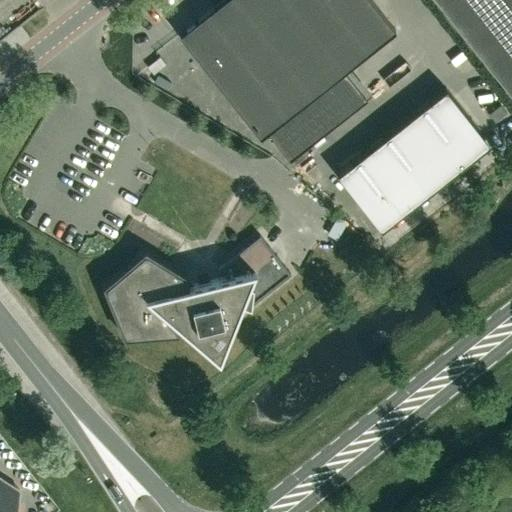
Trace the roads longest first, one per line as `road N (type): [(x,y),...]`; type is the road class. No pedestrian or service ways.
road 1 (primary): [(279,511),(511,333)]
road 2 (unclassified): [(148,511),(0,323)]
road 3 (unclassified): [(0,81),(103,0)]
